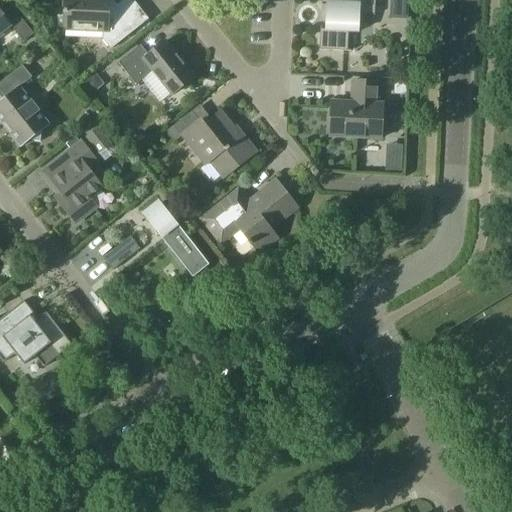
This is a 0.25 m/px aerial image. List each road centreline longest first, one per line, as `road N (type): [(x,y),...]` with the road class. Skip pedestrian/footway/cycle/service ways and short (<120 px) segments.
road 1 (residential): [(357,303),(442,247),(461,0)]
road 2 (residential): [(173,405),(0,189)]
road 3 (residential): [(173,405),(357,303)]
road 4 (residential): [(0,511),(173,405)]
road 5 (residential): [(441,474),(357,303)]
road 6 (residential): [(269,96),(250,86),(182,0)]
